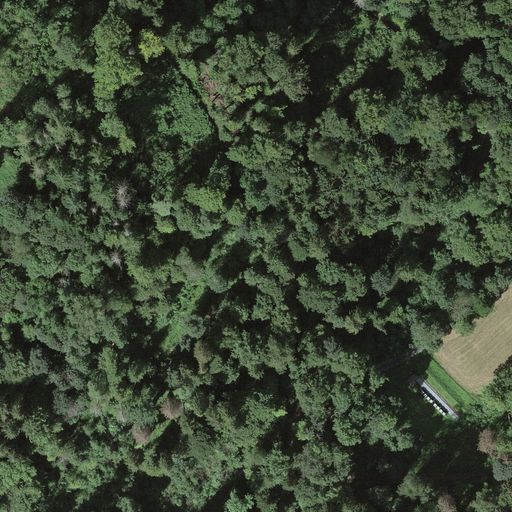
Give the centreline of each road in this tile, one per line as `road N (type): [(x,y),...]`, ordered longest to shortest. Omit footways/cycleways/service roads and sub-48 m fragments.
road 1 (track): [(511,270),(443,334),(307,396),(294,420),(296,449),(337,481),(463,476),(511,462)]
road 2 (track): [(359,0),(450,60),(488,100),(491,132),(465,179),(469,212),(511,248)]
